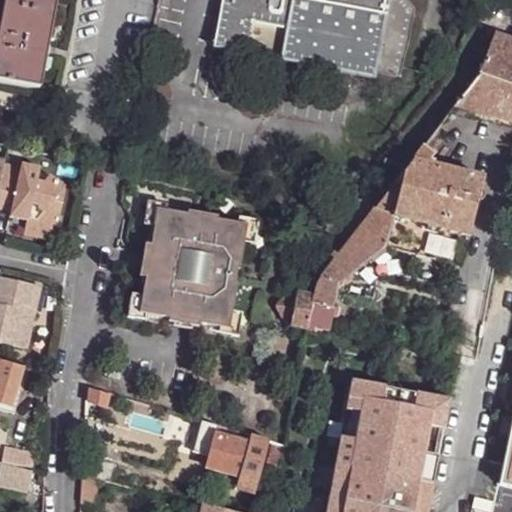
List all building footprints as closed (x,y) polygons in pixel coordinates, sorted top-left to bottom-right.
[(0,80),(39,89),(46,56),(48,56),(50,47),(47,46),(56,0),(4,0),(0,21),(0,80)] [(399,78),(409,39),(414,10),(407,0),(220,0),(212,47),(244,53),(246,48),(252,49),(274,54),(280,55),(382,74),(399,78)] [(511,41),(493,35),(478,72),(451,107),(511,123),(511,41)] [(274,54),(252,49),(252,50),(252,53),(253,57),(257,61),(261,62),(265,62),(269,60),(273,57),(274,54)] [(382,74),(280,55),(279,60),(380,80),(382,74)] [(416,161),(428,164),(435,154),(425,149),(416,161)] [(405,166),(392,217),(467,237),(483,178),(428,164),(416,161),(411,160),(405,166)] [(391,217),(392,217),(405,166),(373,209),(392,214),(391,217)] [(18,179),(1,175),(0,179),(0,211),(11,214),(10,219),(27,223),(28,220),(32,221),(44,232),(59,216),(65,191),(49,178),(43,186),(36,184),(39,171),(21,167),(21,172),(18,179)] [(21,172),(3,167),(1,175),(18,179),(21,172)] [(145,221),(156,223),(159,208),(164,209),(165,203),(149,200),(145,221)] [(156,223),(141,299),(138,313),(145,314),(224,328),(229,329),(232,316),(235,298),(232,298),(240,254),(243,255),(246,238),(248,225),(242,223),(164,209),(159,208),(156,223)] [(315,286),(312,297),(309,306),(332,311),(338,286),(386,248),(385,247),(392,217),(391,217),(392,214),(373,209),(338,256),(330,251),(314,272),(322,277),(315,286)] [(53,244),(59,216),(44,232),(32,221),(28,220),(27,223),(24,237),(53,244)] [(244,217),(242,223),(248,225),(246,238),(255,240),(259,221),(244,217)] [(0,346),(25,352),(32,315),(27,313),(33,287),(0,279),(0,346)] [(38,288),(33,287),(27,313),(32,315),(38,288)] [(276,306),(289,326),(297,294),(276,306)] [(297,294),(289,326),(304,330),(306,322),(309,306),(312,297),(297,294)] [(138,313),(141,299),(131,297),(128,317),(144,320),(145,314),(138,313)] [(310,322),(328,327),(332,311),(309,306),(306,322),(310,322)] [(511,511),(511,315),(472,510),(478,511),(511,511)] [(242,318),(232,316),(229,329),(224,328),(222,335),(238,337),(242,318)] [(376,350),(378,338),(328,327),(310,322),(307,334),(376,350)] [(26,370),(0,362),(0,404),(9,407),(15,386),(21,388),(26,370)] [(431,397),(348,382),(326,500),(324,511),(410,511),(421,453),(426,427),(431,397)] [(87,388),(86,403),(105,408),(108,395),(87,388)] [(446,400),(431,397),(426,427),(441,429),(446,400)] [(218,427),(201,422),(193,453),(209,458),(216,435),(218,427)] [(252,437),(218,427),(216,435),(250,445),(252,437)] [(216,435),(209,458),(206,469),(238,478),(240,478),(250,445),(216,435)] [(267,442),(252,437),(250,445),(240,478),(238,478),(235,490),(252,495),(267,442)] [(286,448),(273,443),(267,485),(278,487),(284,455),(286,448)] [(35,455),(5,449),(3,462),(33,468),(35,455)] [(425,511),(435,456),(421,453),(410,511),(425,511)] [(83,458),(82,477),(98,482),(109,485),(115,466),(83,458)] [(44,473),(0,463),(0,484),(2,477),(20,481),(18,494),(43,498),(44,473)] [(82,477),(81,496),(96,497),(98,482),(82,477)]
